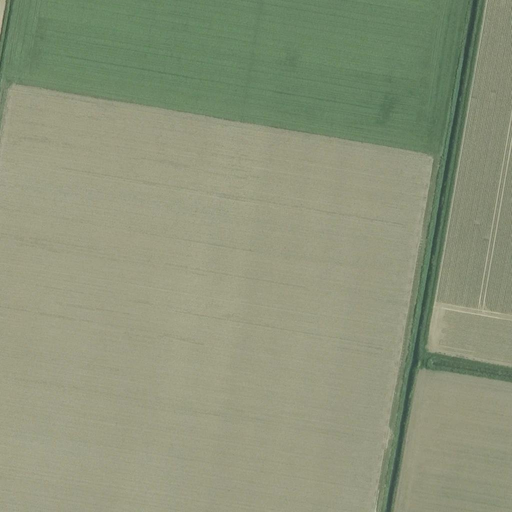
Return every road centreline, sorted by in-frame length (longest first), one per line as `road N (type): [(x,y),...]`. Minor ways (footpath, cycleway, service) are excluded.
road 1 (track): [(375,511),(463,0)]
road 2 (track): [(398,511),(426,351)]
